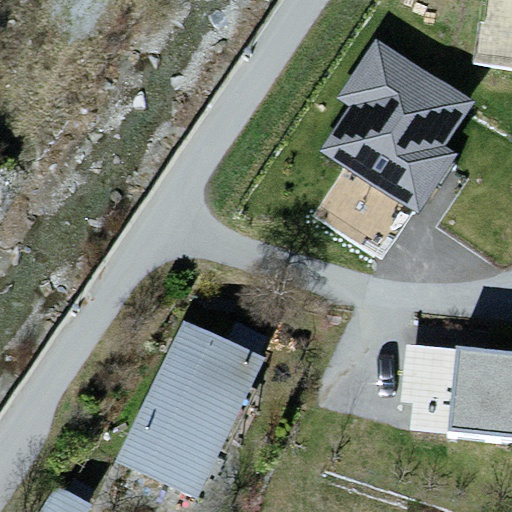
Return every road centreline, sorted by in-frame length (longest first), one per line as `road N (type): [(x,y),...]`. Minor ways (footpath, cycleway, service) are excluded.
road 1 (residential): [(325,0),(0,475)]
road 2 (track): [(0,161),(113,0)]
